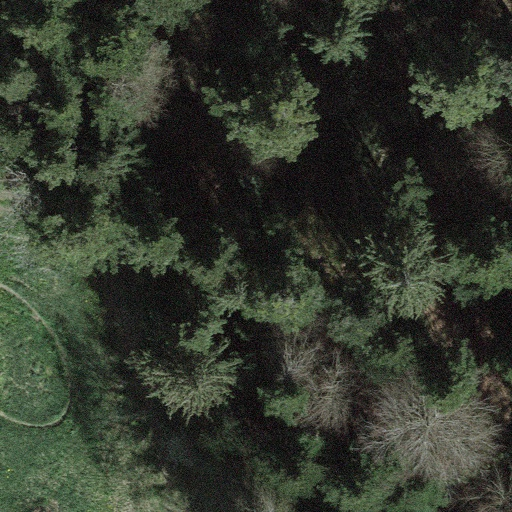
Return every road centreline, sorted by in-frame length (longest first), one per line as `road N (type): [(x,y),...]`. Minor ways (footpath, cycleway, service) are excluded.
road 1 (track): [(273,0),(245,79),(118,185),(0,199)]
road 2 (track): [(421,0),(441,99),(511,331)]
